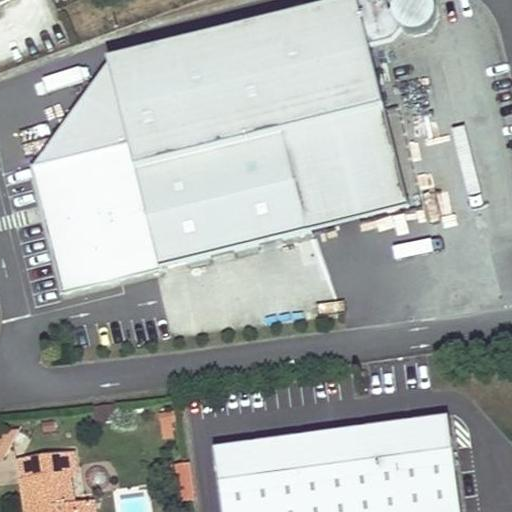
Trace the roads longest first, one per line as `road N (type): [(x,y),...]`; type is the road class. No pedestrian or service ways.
road 1 (unknown): [(12,319),(381,252),(433,265),(454,337)]
road 2 (unknown): [(0,72),(255,0)]
road 3 (unknown): [(468,0),(511,201)]
